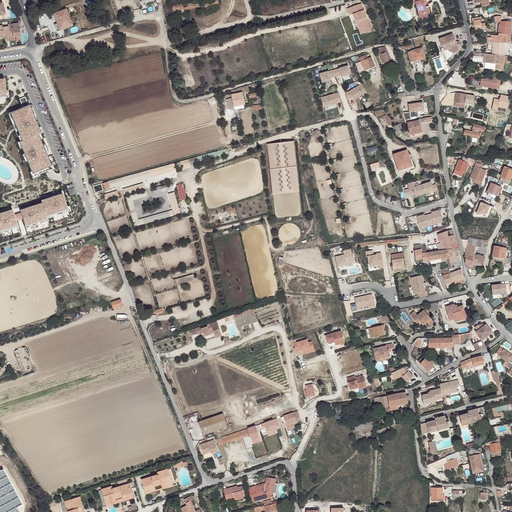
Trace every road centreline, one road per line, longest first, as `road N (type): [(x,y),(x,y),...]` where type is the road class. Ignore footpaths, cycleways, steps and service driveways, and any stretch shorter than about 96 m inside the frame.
road 1 (unclassified): [(32,54),(153,13),(163,21),(180,100),(383,44),(393,48),(406,91),(435,90)]
road 2 (residential): [(298,511),(294,468),(286,463),(224,480),(204,476),(94,220)]
road 3 (unknown): [(142,323),(201,310),(214,299),(189,174),(350,116)]
road 4 (residential): [(504,333),(412,394),(424,474),(437,483),(493,489)]
road 5 (residential): [(472,290),(435,90)]
road 6 (unknown): [(166,50),(201,51),(342,11)]
road 7 (residential): [(32,54),(94,220)]
